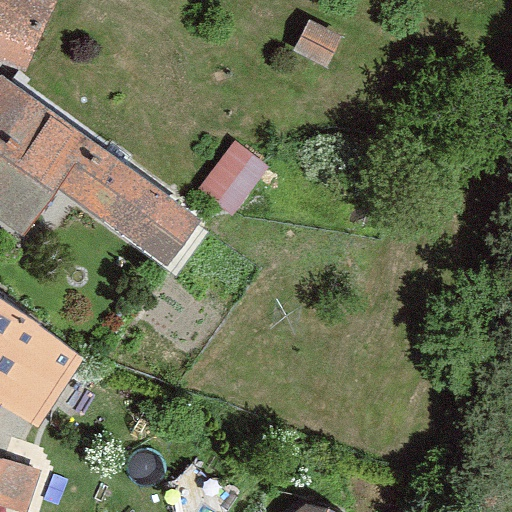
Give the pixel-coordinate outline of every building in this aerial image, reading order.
[(60,0),(0,0),(0,59),(33,72),(60,0)] [(201,221),(2,78),(0,80),(0,212),(26,232),(58,188),(168,267),(201,221)] [(237,133),(203,181),(238,205),(272,157),(237,133)] [(83,361),(0,300),(0,395),(1,394),(38,421),(83,361)] [(0,494),(31,504),(44,460),(0,447),(0,494)]
